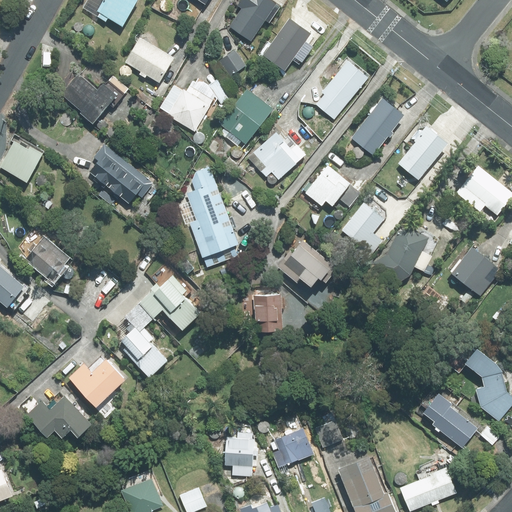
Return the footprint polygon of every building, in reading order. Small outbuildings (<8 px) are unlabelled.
[(86,0),(81,9),(105,22),(106,20),(121,28),(136,0),(86,0)] [(265,0),(240,0),(236,6),(241,9),(229,27),(250,41),(274,6),(265,0)] [(140,73),(138,76),(143,78),(144,76),(157,83),(172,59),(140,39),(125,64),(140,73)] [(234,51),(219,61),(229,77),(245,66),(234,51)] [(343,65),(321,93),(343,110),(365,83),(343,65)] [(80,113),(79,115),(91,126),(114,97),(101,86),(96,91),(77,76),(60,97),(80,113)] [(217,80),(208,86),(220,105),(229,99),(217,80)] [(159,109),(161,110),(158,114),(162,116),(164,112),(168,115),(167,116),(193,132),(197,127),(201,129),(205,122),(201,119),(212,102),(189,88),(185,94),(173,86),(159,109)] [(224,129),(220,134),(237,147),(241,142),(245,145),(271,110),(246,91),(219,126),(224,129)] [(380,100),(351,138),(373,156),(387,137),(388,139),(392,134),(390,133),(402,117),(380,100)] [(401,160),(397,165),(417,181),(446,145),(425,127),(400,158),(401,160)] [(275,134),(248,158),(266,177),(271,173),(277,180),(303,156),(298,151),(293,155),(275,134)] [(13,143),(0,168),(26,182),(40,156),(29,150),(28,151),(13,143)] [(108,189),(108,190),(118,199),(119,198),(127,204),(135,195),(139,199),(151,184),(104,145),(93,158),(98,162),(89,173),(95,178),(94,179),(105,188),(105,187),(108,189)] [(193,148),(189,155),(193,158),(197,152),(193,148)] [(195,221),(189,223),(202,260),(203,259),(206,268),(223,262),(219,252),(236,246),(208,167),(195,172),(190,182),(194,192),(185,195),(195,221)] [(326,167),(305,195),(321,207),(324,203),(331,208),(348,185),(326,167)] [(500,212),(511,196),(511,193),(510,192),(503,187),(503,186),(491,177),(479,167),(466,184),(473,190),(482,197),(500,212)] [(115,201),(102,190),(98,196),(110,206),(115,201)] [(48,201),(44,207),(48,209),(52,204),(48,201)] [(341,231),(360,245),(356,250),(367,259),(381,242),(372,235),(383,220),(362,204),(341,231)] [(430,258),(420,253),(427,239),(409,230),(398,233),(386,255),(372,264),(388,289),(409,276),(413,269),(421,274),(430,258)] [(68,259),(43,238),(39,243),(29,234),(16,250),(26,258),(24,260),(30,264),(29,266),(45,279),(47,277),(50,280),(68,259)] [(335,270),(302,241),(291,254),(289,253),(276,268),(295,285),(298,281),(308,289),(315,281),(318,283),(319,281),(323,284),(335,270)] [(469,250),(450,275),(480,297),(496,276),(494,275),(497,270),(469,250)] [(33,284),(3,264),(0,267),(0,294),(17,307),(33,284)] [(138,305),(152,320),(160,312),(180,333),(198,316),(179,297),(186,290),(172,276),(153,295),(151,293),(138,305)] [(50,302),(36,290),(18,310),(32,322),(50,302)] [(279,310),(284,309),(283,296),(252,297),(254,333),(280,332),(279,310)] [(130,324),(125,329),(129,333),(119,343),(125,349),(123,351),(149,378),(165,364),(146,344),(152,339),(143,329),(152,320),(138,305),(124,319),(130,324)] [(482,389),(474,391),(479,408),(497,423),(511,405),(511,399),(504,393),(500,374),(494,367),(475,351),(464,366),(480,379),(482,389)] [(82,366),(66,380),(94,409),(123,381),(104,361),(90,374),(82,366)] [(433,424),(431,426),(434,429),(433,431),(437,434),(439,432),(461,449),(476,430),(449,408),(452,405),(438,394),(422,415),(433,424)] [(89,426),(63,398),(49,410),(41,402),(24,417),(45,440),(52,433),(59,440),(67,432),(74,440),(89,426)] [(334,421),(314,430),(323,449),(343,440),(334,421)] [(480,436),(492,446),(499,438),(486,428),(480,436)] [(278,453),(272,455),(282,478),(289,475),(285,467),(312,455),(301,430),(273,442),(278,453)] [(233,467),(232,476),(251,477),(254,435),(236,434),(236,438),(225,437),(225,443),(227,443),(227,448),(225,448),(224,466),(233,467)] [(361,437),(350,441),(353,449),(361,446),(363,451),(368,449),(366,444),(364,445),(361,437)] [(429,475),(429,477),(399,490),(407,511),(410,511),(430,504),(431,506),(438,504),(437,501),(454,494),(444,469),(429,475)] [(0,501),(11,498),(0,471),(0,501)] [(383,496),(373,472),(342,484),(353,511),(392,511),(386,495),(383,496)] [(198,488),(180,496),(186,511),(196,511),(206,508),(198,488)] [(279,511),(277,506),(268,510),(266,504),(260,507),(258,500),(252,502),(254,509),(251,511),(249,507),(239,511),(279,511)]
